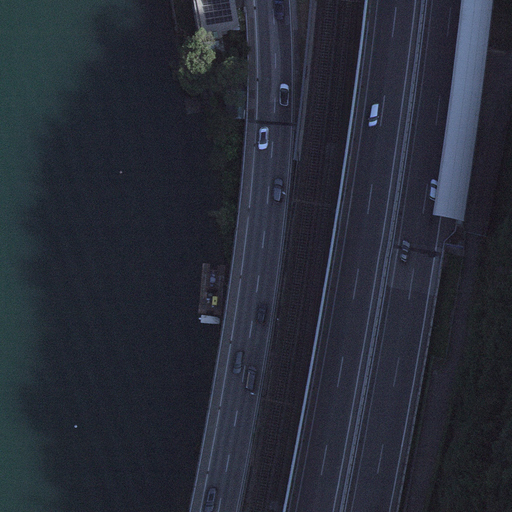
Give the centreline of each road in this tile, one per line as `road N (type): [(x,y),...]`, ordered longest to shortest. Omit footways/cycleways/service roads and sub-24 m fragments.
road 1 (motorway): [(393,0),(311,511)]
road 2 (motorway): [(369,511),(404,331),(449,0)]
road 3 (primary): [(216,511),(258,274),(274,80),(270,0)]
road 4 (track): [(511,91),(497,129),(421,511)]
